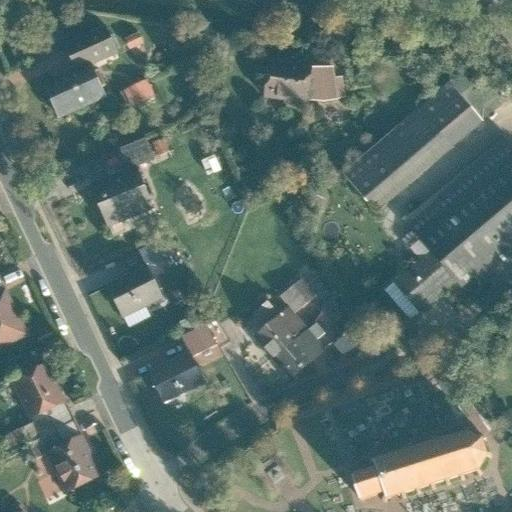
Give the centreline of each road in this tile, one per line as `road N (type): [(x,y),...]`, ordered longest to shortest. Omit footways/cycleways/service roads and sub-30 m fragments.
road 1 (residential): [(161,483),(269,407),(440,336),(511,280)]
road 2 (residential): [(161,483),(0,158)]
